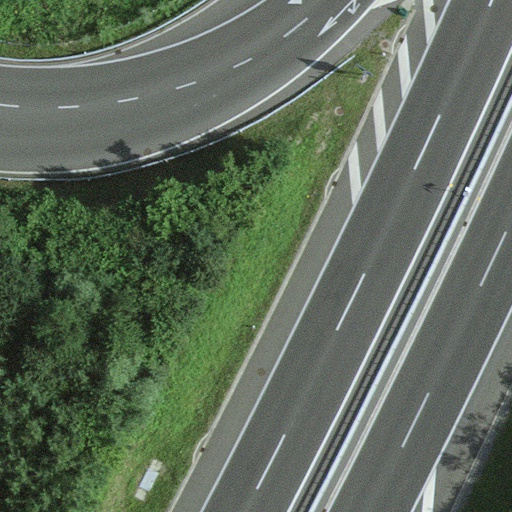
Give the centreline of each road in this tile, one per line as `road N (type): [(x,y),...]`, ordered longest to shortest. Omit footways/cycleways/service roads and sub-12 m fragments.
road 1 (motorway): [(490,0),(254,511)]
road 2 (motorway): [(328,0),(232,74),(170,101),(93,120),(18,122)]
road 3 (motorway): [(378,511),(511,230)]
